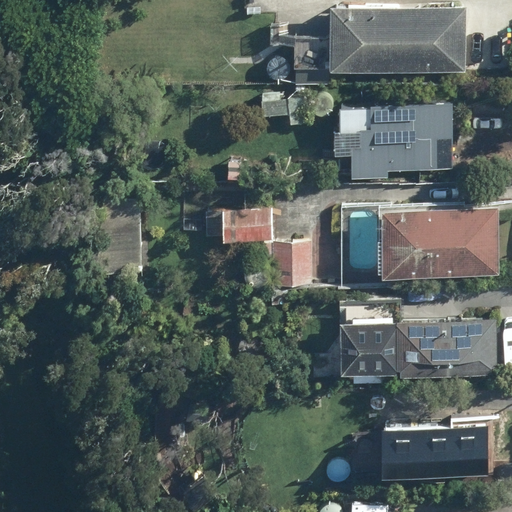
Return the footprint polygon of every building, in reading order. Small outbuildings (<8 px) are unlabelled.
[(337,67),(468,69),(468,4),(338,4),(337,67)] [(267,63),(267,66),(267,69),(268,72),(269,74),(271,76),(273,78),(275,79),(278,81),(281,81),(283,81),(286,81),(289,80),(291,79),(293,77),(295,75),(297,73),(298,70),(298,67),(298,65),(298,62),(297,59),(296,57),(294,55),(292,53),(290,51),(287,50),(284,50),(282,50),(279,50),(276,51),(274,52),(272,54),(270,56),(268,58),(267,61),(267,63)] [(267,99),(267,114),(293,113),(293,121),(311,120),(311,94),(291,94),(292,98),(267,99)] [(361,167),(456,166),(455,100),(366,101),(366,142),(360,142),(361,167)] [(246,181),(247,153),(228,153),(227,181),(246,181)] [(111,204),(114,271),(147,269),(144,202),(111,204)] [(390,275),(504,273),(502,206),(389,208),(390,235),(384,235),(385,269),(390,269),(390,275)] [(228,208),(229,240),(277,238),(276,207),(228,208)] [(277,259),(277,284),(315,284),(314,241),(266,241),(266,260),(277,259)] [(505,314),(340,312),(339,356),(402,357),(402,366),(409,366),(409,373),(497,374),(497,366),(504,366),(505,314)] [(492,424),(389,426),(390,475),(493,473),(492,424)] [(333,465),(332,468),(332,471),(332,474),(333,477),(334,479),(336,482),(338,484),(341,485),(343,487),(346,487),(349,488),(352,487),(355,486),(358,485),(360,483),(362,481),(364,479),(365,476),(365,473),(366,470),(365,467),(364,465),(363,462),(362,460),(359,458),(357,456),(354,455),(351,454),(348,454),(346,454),(343,455),(340,456),(338,458),(336,460),(334,463),(333,465)] [(316,510),(315,511),(347,511),(348,511),(347,509),(346,506),(345,504),(343,502),(341,500),(338,499),(336,498),(333,497),(330,498),(327,498),(325,499),(322,501),(320,503),(318,505),(317,507),(316,510)]
